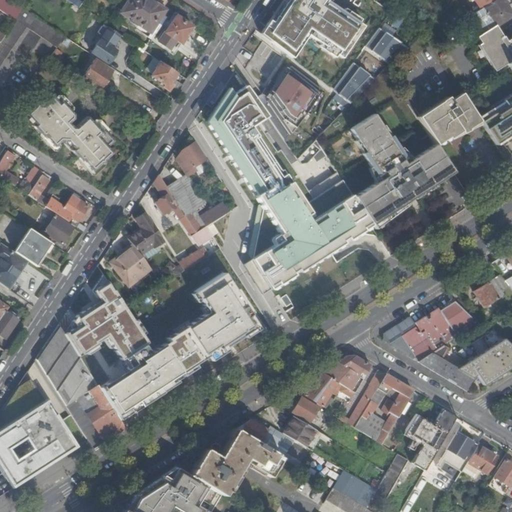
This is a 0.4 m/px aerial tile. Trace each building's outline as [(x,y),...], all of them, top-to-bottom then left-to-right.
[(129,0),(121,13),(138,25),(149,32),(161,13),(143,1),(143,0),(129,0)] [(143,0),(143,1),(161,13),(164,9),(150,0),(143,0)] [(327,0),(286,0),(261,38),(291,58),(307,34),(343,58),(363,28),(326,3),(327,0)] [(478,36),(476,38),(480,45),(477,47),(493,73),(507,64),(511,60),(511,35),(504,41),(499,33),(495,26),(510,16),(510,13),(511,11),(508,7),(506,8),(500,0),(495,0),(479,11),(467,18),(478,36)] [(471,0),(479,11),(495,0),(471,0)] [(12,22),(12,23),(0,40),(0,64),(24,29),(55,49),(63,37),(62,37),(21,9),(12,21),(13,21),(12,22)] [(81,13),(75,22),(94,35),(100,25),(81,13)] [(174,15),(163,33),(179,44),(191,26),(174,15)] [(6,26),(0,22),(0,40),(12,23),(9,21),(6,26)] [(101,24),(100,25),(94,35),(99,38),(106,28),(101,24)] [(138,25),(135,29),(146,36),(149,32),(138,25)] [(89,53),(105,64),(113,52),(110,49),(119,36),(106,28),(99,38),(89,53)] [(377,30),(364,47),(388,66),(403,49),(377,30)] [(427,44),(426,44),(432,52),(437,49),(432,40),(427,44)] [(438,61),(443,58),(437,49),(432,52),(438,61)] [(511,139),(511,60),(507,64),(511,73),(511,97),(476,120),(479,123),(493,151),(511,139)] [(102,68),(92,61),(80,79),(90,86),(102,68)] [(149,77),(165,88),(175,74),(157,62),(149,77)] [(352,63),(331,90),(349,105),(374,80),(352,63)] [(109,73),(102,68),(90,86),(97,91),(109,73)] [(289,68),(266,103),(267,107),(262,111),(266,117),(284,144),(293,135),(320,92),(289,68)] [(250,259),(271,291),(371,227),(353,198),(350,194),(341,180),(312,199),(280,150),(277,152),(258,122),(266,117),(262,111),(245,85),(233,93),(207,129),(280,239),(250,259)] [(42,95),(35,101),(33,101),(32,104),(23,113),(33,123),(31,125),(42,137),(44,135),(52,144),(55,143),(57,143),(62,147),(66,152),(65,154),(75,165),(77,164),(87,175),(96,166),(100,165),(100,162),(108,155),(103,149),(109,143),(107,139),(101,133),(97,133),(89,139),(85,134),(91,129),(82,119),(80,121),(68,131),(63,125),(68,121),(68,117),(62,111),(60,112),(57,110),(51,115),(47,111),(52,106),(42,95)] [(445,100),(416,118),(430,138),(433,142),(435,145),(445,139),(447,140),(458,133),(460,136),(479,123),(476,120),(460,95),(447,103),(445,100)] [(62,111),(55,103),(52,106),(47,111),(51,115),(57,110),(60,112),(62,111)] [(383,178),(353,198),(361,211),(371,227),(454,174),(435,145),(433,142),(408,158),(378,113),(351,130),(383,178)] [(89,139),(97,133),(101,133),(95,126),(91,129),(85,134),(89,139)] [(304,169),(326,156),(317,142),(296,155),(304,169)] [(203,161),(192,144),(180,152),(174,161),(185,178),(193,172),(191,169),(203,161)] [(0,175),(3,172),(13,157),(5,151),(0,158),(0,175)] [(38,176),(40,173),(32,167),(25,179),(33,184),(38,176)] [(9,176),(3,172),(0,175),(0,178),(5,182),(9,176)] [(16,181),(9,176),(5,182),(12,187),(16,181)] [(33,184),(29,191),(36,196),(33,200),(45,208),(52,196),(50,195),(46,201),(37,195),(46,181),(38,176),(33,184)] [(162,217),(171,212),(174,217),(178,222),(179,222),(184,219),(172,200),(165,188),(157,176),(152,183),(160,198),(157,200),(158,203),(154,205),(162,217)] [(189,227),(194,234),(204,227),(205,227),(199,217),(196,212),(206,206),(194,187),(172,200),(184,219),(188,225),(189,227)] [(52,196),(45,208),(50,211),(58,199),(53,195),(52,196)] [(60,200),(58,199),(50,211),(72,226),(82,233),(85,228),(78,223),(88,208),(72,197),(64,209),(57,205),(60,200)] [(220,204),(199,217),(205,227),(226,213),(220,204)] [(144,213),(141,209),(134,218),(135,220),(144,213)] [(147,238),(151,235),(157,244),(162,241),(154,228),(144,213),(135,220),(147,238)] [(46,228),(43,233),(60,244),(70,228),(53,217),(48,224),(44,221),(41,225),(46,228)] [(139,229),(125,238),(130,244),(132,247),(139,257),(142,254),(150,248),(151,248),(155,246),(157,244),(151,235),(147,238),(135,220),(134,218),(132,219),(139,229)] [(184,219),(179,222),(183,228),(188,225),(184,219)] [(189,227),(186,229),(194,241),(195,240),(197,242),(199,241),(194,234),(189,227)] [(204,227),(194,234),(199,241),(209,235),(204,227)] [(48,243),(28,230),(17,245),(38,259),(48,243)] [(0,244),(0,285),(7,290),(8,290),(21,271),(21,267),(19,266),(23,260),(12,253),(0,244)] [(132,247),(130,244),(119,252),(121,256),(132,247)] [(17,245),(12,253),(23,260),(27,263),(33,267),(38,259),(17,245)] [(158,250),(155,246),(151,248),(150,248),(142,254),(146,259),(158,250)] [(144,284),(138,277),(149,269),(139,257),(132,247),(121,256),(119,252),(108,261),(132,293),(144,284)] [(334,251),(338,259),(346,256),(342,247),(334,251)] [(183,261),(178,265),(179,266),(183,272),(185,271),(203,259),(201,256),(198,252),(198,251),(183,261)] [(175,269),(167,264),(163,270),(169,274),(169,273),(175,269)] [(304,270),(306,276),(289,284),(295,298),(327,284),(319,264),(304,270)] [(179,266),(175,269),(169,273),(169,274),(172,279),(183,272),(179,266)] [(259,329),(222,272),(191,292),(206,316),(152,350),(106,280),(91,290),(99,302),(74,318),(79,325),(63,335),(77,356),(106,336),(128,370),(97,389),(117,420),(196,368),(194,365),(206,357),(209,361),(225,351),(259,329)] [(487,282),(472,291),(483,307),(511,289),(504,280),(499,274),(487,282)] [(415,326),(400,336),(416,361),(431,352),(420,334),(423,332),(427,338),(448,325),(451,331),(471,319),(452,301),(424,318),(423,316),(413,322),(415,326)] [(0,304),(0,337),(3,339),(16,320),(3,311),(5,308),(0,304)] [(60,329),(57,325),(34,359),(44,375),(59,366),(66,372),(77,356),(71,347),(63,335),(60,329)] [(423,332),(420,334),(431,352),(441,345),(455,337),(451,331),(448,325),(427,338),(423,332)] [(492,329),(455,352),(474,373),(476,375),(484,384),(511,366),(511,346),(492,329)] [(416,361),(464,390),(464,389),(470,378),(456,368),(440,358),(443,352),(445,347),(441,345),(431,352),(416,361)] [(455,352),(454,353),(456,368),(470,378),(474,373),(455,352)] [(78,358),(77,356),(66,372),(76,379),(87,373),(80,362),(80,361),(78,358)] [(353,356),(344,357),(316,375),(318,377),(301,393),(324,408),(330,399),(327,397),(336,383),(340,386),(350,371),(358,376),(361,370),(365,373),(369,366),(353,356)] [(59,366),(44,375),(54,390),(66,372),(59,366)] [(384,375),(378,371),(346,423),(352,427),(368,402),(378,384),(384,375)] [(66,372),(54,390),(64,406),(76,398),(84,392),(78,383),(76,379),(66,372)] [(89,376),(87,373),(76,379),(78,383),(89,376)] [(474,373),(470,378),(464,389),(467,390),(476,375),(474,373)] [(369,415),(375,406),(368,402),(352,427),(380,444),(395,418),(399,413),(406,401),(412,392),(384,375),(378,384),(396,396),(391,403),(386,400),(378,411),(387,416),(383,423),(369,415)] [(89,376),(78,383),(84,392),(95,385),(91,379),(89,376)] [(84,392),(76,398),(103,441),(123,429),(117,420),(97,389),(95,385),(84,392)] [(300,397),(291,412),(308,422),(317,408),(300,397)] [(76,398),(64,406),(92,449),(103,441),(76,398)] [(76,451),(45,401),(0,428),(0,474),(10,491),(76,451)] [(57,401),(50,403),(54,413),(60,410),(57,401)] [(410,404),(406,401),(399,413),(403,415),(410,404)] [(421,443),(432,425),(414,414),(403,432),(407,434),(405,437),(417,445),(419,442),(421,443)] [(314,429),(292,416),(281,433),(294,441),(303,446),(314,429)] [(248,418),(233,428),(281,457),(296,466),(300,460),(287,452),(262,436),(267,429),(248,418)] [(267,429),(262,436),(287,452),(294,441),(281,433),(269,426),(267,429)] [(201,448),(173,465),(218,493),(220,493),(222,491),(223,491),(225,489),(229,491),(231,492),(243,473),(235,469),(241,460),(268,476),(281,457),(233,428),(222,445),(215,456),(201,448)] [(446,449),(451,453),(448,457),(445,463),(452,467),(451,469),(459,474),(461,470),(476,446),(455,433),(446,449)] [(222,445),(217,438),(201,448),(215,456),(222,445)] [(423,464),(422,466),(424,467),(431,456),(436,448),(430,444),(419,462),(423,464)] [(495,457),(476,446),(461,470),(472,477),(477,469),(485,473),(495,457)] [(438,461),(431,456),(424,467),(423,469),(430,474),(438,461)] [(511,463),(504,459),(493,476),(502,481),(508,486),(511,488),(511,487),(511,463)] [(305,470),(321,477),(324,470),(308,464),(305,470)] [(221,511),(211,505),(218,493),(173,465),(114,503),(129,511),(221,511)] [(323,497),(348,511),(372,511),(330,486),(323,497)] [(129,511),(114,503),(99,511),(129,511)]
